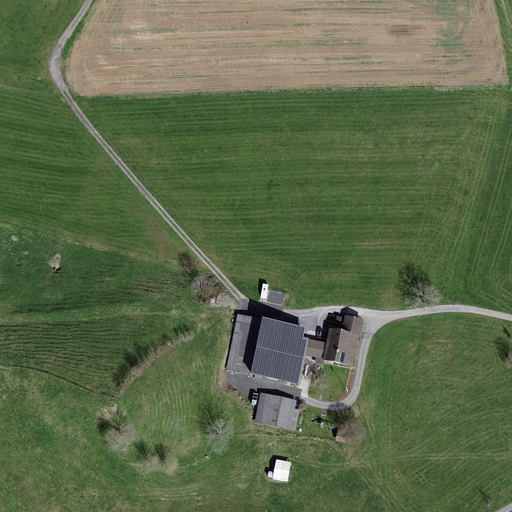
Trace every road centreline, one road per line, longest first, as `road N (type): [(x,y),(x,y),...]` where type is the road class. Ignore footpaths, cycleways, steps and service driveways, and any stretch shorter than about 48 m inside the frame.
road 1 (track): [(254,307),(61,83),(59,59),(93,0)]
road 2 (track): [(243,385),(349,403),(381,319)]
